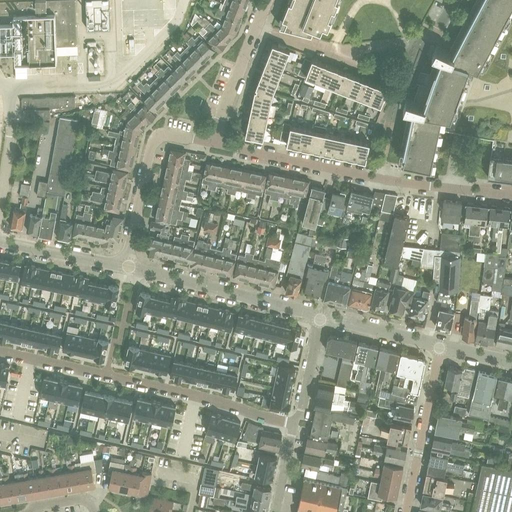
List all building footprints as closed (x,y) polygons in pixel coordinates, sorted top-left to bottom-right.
[(7,27),(7,22),(7,21),(14,21),(15,63),(41,62),(56,61),(56,55),(56,46),(76,45),(74,0),(0,0),(0,42),(8,42),(8,27),(7,27)] [(95,29),(102,28),(111,28),(109,0),(85,0),(87,29),(95,29)] [(224,0),(223,4),(243,12),(247,2),(242,0),(224,0)] [(287,0),(288,0),(289,1),(282,18),(280,25),(284,26),(312,33),(314,28),(314,27),(321,30),(323,25),(328,27),(332,17),(333,18),(337,10),(336,9),(335,9),(338,0),(339,0),(340,0),(287,0)] [(511,0),(475,0),(458,33),(448,52),(436,46),(429,53),(436,56),(429,75),(430,75),(426,86),(419,84),(413,101),(406,98),(401,106),(409,108),(401,147),(406,148),(403,161),(431,166),(432,158),(433,158),(434,152),(438,128),(457,132),(493,140),(511,142),(511,0)] [(239,23),(243,12),(223,4),(221,9),(217,8),(215,13),(239,23)] [(226,43),(204,21),(204,22),(195,13),(191,24),(193,26),(198,21),(203,26),(198,31),(207,40),(219,51),(226,43)] [(235,33),(239,23),(215,13),(214,15),(220,17),(220,18),(224,20),(222,24),(235,33)] [(204,21),(226,43),(235,33),(222,24),(217,29),(210,22),(207,19),(204,21)] [(200,65),(207,57),(189,39),(183,34),(181,36),(189,45),(184,49),(200,65)] [(215,50),(209,44),(199,34),(195,39),(192,36),(189,39),(207,57),(215,50)] [(286,47),(286,46),(278,43),(278,44),(279,44),(278,45),(273,43),(269,54),(286,61),(290,50),(285,48),(285,46),(286,47)] [(200,65),(184,49),(180,54),(177,51),(174,54),(193,72),(200,65)] [(177,60),(180,63),(174,69),(185,79),(193,72),(174,54),(171,56),(176,61),(177,60)] [(269,54),(264,65),(281,71),(286,61),(269,54)] [(298,74),(305,77),(305,76),(306,76),(317,80),(323,63),(312,59),(308,70),(301,67),(298,74)] [(158,70),(176,88),(184,81),(168,65),(164,70),(161,67),(161,68),(156,63),(153,65),(158,70)] [(334,67),(323,63),(317,80),(327,84),(334,67)] [(277,82),(281,71),(264,65),(260,75),(277,82)] [(334,67),(327,84),(338,88),(345,71),(334,67)] [(158,76),(153,80),(169,96),(176,88),(158,70),(155,73),(158,76)] [(349,92),(355,75),(345,71),(338,88),(349,92)] [(257,87),(257,88),(273,93),(277,82),(260,75),(256,87),(257,87)] [(359,97),(366,80),(355,75),(349,92),(359,97)] [(162,103),(169,96),(153,80),(149,85),(146,82),(143,85),(162,103)] [(366,80),(359,97),(370,101),(377,84),(366,80)] [(154,111),(162,103),(143,85),(140,81),(136,85),(147,96),(143,100),(154,111)] [(299,94),(310,98),(314,88),(303,84),(299,94)] [(387,93),(387,94),(386,93),(388,88),(377,84),(370,101),(381,105),(383,100),(384,101),(385,101),(388,93),(387,93)] [(255,89),(253,101),(271,104),(273,93),(257,88),(256,89),(255,89)] [(22,98),(22,106),(22,109),(24,109),(24,120),(35,120),(50,116),(50,108),(75,107),(75,96),(22,98)] [(156,115),(150,109),(139,99),(134,104),(131,102),(129,104),(147,122),(148,123),(156,115)] [(271,104),(253,101),(250,112),(268,116),(271,104)] [(140,129),(147,122),(129,104),(128,105),(132,109),(130,111),(134,114),(126,122),(140,129)] [(97,123),(100,112),(94,111),(91,122),(97,123)] [(250,112),(248,123),(266,127),(268,116),(250,112)] [(39,235),(52,237),(56,217),(53,216),(58,193),(64,194),(65,190),(67,179),(78,119),(60,117),(48,182),(46,197),(43,208),(39,233),(39,235)] [(43,121),(41,133),(48,135),(50,123),(43,121)] [(109,130),(108,132),(138,139),(140,129),(126,122),(124,131),(120,130),(119,132),(109,130)] [(250,137),(250,138),(258,139),(258,137),(263,138),(266,127),(248,123),(245,135),(251,136),(251,137),(250,137)] [(287,143),(298,146),(302,128),(291,125),(291,124),(284,123),(282,130),(289,132),(287,143)] [(313,130),(302,128),(298,146),(310,148),(313,130)] [(310,148),(321,151),(325,133),(313,130),(310,148)] [(136,149),(138,139),(108,132),(108,135),(116,136),(115,144),(136,149)] [(325,133),(321,151),(332,153),(336,135),(325,133)] [(332,153),(343,155),(347,137),(336,135),(332,153)] [(358,140),(347,137),(343,155),(354,158),(358,140)] [(368,156),(369,156),(371,147),(370,147),(370,148),(369,148),(370,142),(358,140),(354,158),(366,160),(367,155),(368,155),(368,156)] [(136,149),(115,144),(113,150),(109,149),(108,153),(134,159),(136,149)] [(189,164),(190,159),(183,158),(185,151),(171,148),(168,159),(189,164)] [(131,169),(134,159),(108,153),(107,157),(111,158),(110,165),(131,169)] [(500,178),(502,157),(491,156),(490,156),(487,177),(488,177),(500,178)] [(511,158),(502,157),(500,178),(511,179),(511,158)] [(168,159),(166,170),(198,177),(201,177),(202,173),(188,170),(189,164),(168,159)] [(72,161),(69,175),(77,176),(79,162),(72,161)] [(207,188),(212,189),(217,163),(207,161),(202,183),(208,184),(207,188)] [(217,186),(222,187),(227,166),(217,163),(212,189),(216,190),(217,186)] [(236,168),(227,166),(222,187),(228,188),(227,192),(231,193),(236,168)] [(113,167),(112,173),(96,170),(95,174),(126,181),(128,171),(113,167)] [(236,190),(242,191),(246,170),(236,168),(231,193),(230,197),(234,198),(236,190)] [(185,184),(186,178),(197,181),(198,177),(166,170),(164,179),(185,184)] [(256,172),(246,170),(242,191),(248,192),(246,201),(250,202),(256,172)] [(262,195),(263,189),(266,174),(256,172),(250,202),(254,203),(256,194),(262,195)] [(269,172),(268,179),(265,193),(271,194),(270,198),(273,199),(274,199),(279,174),(269,172)] [(109,183),(108,188),(123,191),(126,181),(95,174),(94,179),(109,183)] [(289,176),(279,174),(274,199),(278,200),(279,196),(285,197),(289,176)] [(299,178),(289,176),(285,197),(291,198),(290,203),(294,203),(299,178)] [(306,194),(308,187),(309,180),(299,178),(294,203),(294,206),(298,207),(300,193),(306,194)] [(73,180),(67,179),(65,190),(71,191),(73,180)] [(164,179),(162,189),(194,196),(195,192),(184,190),(185,184),(164,179)] [(37,195),(46,197),(48,182),(39,180),(37,195)] [(22,196),(20,208),(19,211),(12,209),(9,225),(11,226),(12,228),(15,228),(16,227),(22,228),(30,185),(21,184),(19,196),(22,196)] [(123,191),(108,188),(102,186),(101,192),(93,191),(92,195),(121,201),(123,191)] [(312,186),(310,194),(302,223),(311,225),(309,234),(313,235),(316,223),(320,210),(323,197),(325,190),(312,186)] [(162,189),(160,199),(180,204),(182,198),(193,201),(194,196),(162,189)] [(366,193),(351,189),(349,197),(344,216),(359,220),(362,209),(370,210),(372,203),(374,195),(366,193)] [(375,191),(374,195),(372,203),(370,210),(376,212),(377,208),(382,209),(385,193),(375,191)] [(341,214),(345,196),(346,195),(332,192),(327,210),(341,214)] [(382,209),(388,211),(391,194),(385,193),(382,209)] [(119,212),(121,201),(92,195),(91,194),(90,199),(105,203),(104,208),(119,212)] [(397,195),(391,194),(388,211),(393,212),(397,195)] [(160,199),(157,209),(187,216),(188,211),(179,210),(180,204),(160,199)] [(461,210),(461,205),(462,202),(461,202),(456,201),(452,201),(444,200),(442,220),(459,222),(460,216),(461,215),(461,210)] [(219,203),(219,205),(217,210),(224,212),(226,204),(219,203)] [(473,239),(474,237),(476,217),(475,217),(475,212),(477,212),(478,207),(477,207),(477,205),(473,205),(473,203),(468,203),(467,204),(466,204),(464,226),(469,227),(468,238),(473,239)] [(63,204),(60,218),(57,237),(63,238),(63,240),(67,240),(68,239),(70,239),(73,223),(66,222),(69,205),(63,204)] [(481,206),(477,205),(477,207),(478,207),(477,212),(475,212),(475,217),(476,217),(474,237),(476,237),(477,235),(479,235),(481,222),(486,223),(488,206),(487,206),(487,205),(481,204),(481,206)] [(491,244),(496,244),(497,238),(500,207),(496,207),(496,206),(492,205),(491,206),(490,206),(488,223),(494,223),(491,244)] [(33,232),(39,233),(43,208),(38,207),(36,216),(30,214),(27,231),(28,231),(29,233),(32,233),(33,232)] [(504,208),(500,207),(497,238),(496,244),(495,251),(500,252),(502,224),(508,225),(509,217),(510,209),(509,208),(509,207),(504,207),(504,208)] [(155,220),(170,223),(176,224),(178,224),(182,224),(184,220),(189,221),(190,217),(187,216),(157,209),(155,220)] [(326,211),(320,210),(316,223),(323,225),(326,211)] [(73,235),(83,237),(89,212),(84,211),(83,215),(78,214),(73,235)] [(395,211),(394,219),(384,260),(399,263),(400,255),(403,245),(407,225),(409,217),(399,215),(400,212),(395,211)] [(92,213),(89,212),(83,237),(93,239),(96,225),(90,223),(92,218),(91,218),(92,213)] [(108,219),(106,227),(103,242),(102,244),(104,248),(109,249),(112,247),(114,240),(119,241),(124,218),(113,216),(112,220),(108,219)] [(191,217),(189,225),(196,227),(198,219),(191,217)] [(163,240),(164,235),(165,230),(166,224),(152,221),(150,227),(161,229),(160,233),(157,233),(156,238),(148,236),(146,247),(150,248),(149,255),(151,258),(156,260),(159,258),(160,255),(163,240)] [(166,224),(165,230),(164,235),(163,240),(160,255),(170,257),(173,242),(168,241),(169,236),(167,235),(169,224),(166,224)] [(93,239),(103,242),(106,227),(96,225),(93,239)] [(275,238),(273,246),(279,248),(281,239),(283,240),(286,230),(278,228),(275,238)] [(441,232),(439,249),(459,252),(461,235),(441,232)] [(170,257),(180,260),(186,235),(181,233),(181,237),(175,236),(173,242),(170,257)] [(297,294),(311,244),(312,236),(297,233),(287,273),(290,274),(286,291),(297,294)] [(186,235),(180,260),(190,262),(195,241),(188,239),(189,235),(186,235)] [(320,244),(324,245),(325,240),(312,236),(311,244),(320,246),(320,244)] [(340,236),(338,246),(346,248),(348,238),(340,236)] [(211,270),(221,273),(229,239),(225,238),(222,250),(216,249),(211,270)] [(233,240),(229,239),(221,273),(231,275),(236,254),(230,253),(233,240)] [(191,265),(201,268),(207,243),(197,240),(191,265)] [(325,240),(324,245),(336,248),(337,243),(325,240)] [(360,245),(350,242),(348,249),(358,252),(360,245)] [(211,270),(216,249),(210,247),(211,244),(207,243),(201,268),(211,270)] [(234,276),(244,278),(250,253),(252,245),(248,244),(245,256),(239,255),(234,276)] [(424,247),(403,245),(400,255),(421,260),(424,247)] [(460,252),(459,252),(439,249),(424,247),(421,261),(434,262),(433,277),(440,278),(439,289),(458,291),(460,258),(460,252)] [(254,280),(260,259),(253,258),(254,254),(250,253),(244,278),(254,280)] [(303,289),(311,291),(321,254),(316,253),(313,265),(308,264),(305,273),(308,273),(303,289)] [(484,283),(492,284),(496,253),(485,253),(484,261),(482,279),(484,283)] [(492,290),(502,291),(503,282),(504,276),(507,254),(496,253),(492,284),(493,284),(492,290)] [(326,256),(321,254),(311,291),(320,293),(324,277),(327,278),(329,270),(323,268),(326,256)] [(254,280),(264,283),(270,258),(266,257),(265,261),(260,259),(254,280)] [(270,258),(264,283),(275,285),(279,270),(278,270),(280,260),(270,258)] [(10,261),(0,259),(0,276),(7,278),(10,261)] [(10,261),(7,278),(18,280),(21,264),(16,263),(16,262),(10,261)] [(334,300),(335,301),(342,274),(336,272),(339,262),(334,261),(329,281),(324,298),(328,299),(329,301),(332,301),(334,300)] [(21,281),(32,283),(36,267),(36,266),(30,265),(25,264),(21,281)] [(375,283),(374,283),(369,282),(373,265),(368,264),(366,271),(358,305),(363,307),(363,309),(366,309),(368,308),(369,308),(373,291),(375,283)] [(43,286),(46,269),(36,267),(32,283),(43,286)] [(396,281),(398,274),(399,268),(393,267),(390,279),(396,281)] [(57,271),(46,269),(43,286),(53,288),(57,271)] [(343,270),(342,274),(335,301),(337,301),(338,303),(339,303),(341,302),(346,303),(353,273),(343,270)] [(354,304),(358,305),(366,271),(362,270),(360,280),(354,279),(348,303),(348,304),(349,305),(352,306),(353,305),(354,304)] [(53,288),(64,290),(67,273),(57,271),(53,288)] [(78,275),(67,273),(64,290),(75,292),(78,275)] [(398,274),(396,281),(390,309),(403,313),(409,290),(407,290),(403,288),(401,287),(404,275),(398,274)] [(88,282),(89,278),(84,277),(84,276),(78,275),(75,292),(85,294),(88,282)] [(85,294),(84,298),(95,301),(98,284),(88,282),(85,294)] [(383,288),(375,286),(371,305),(373,305),(372,307),(377,308),(378,306),(384,308),(388,293),(389,293),(390,290),(389,289),(390,283),(384,282),(383,288)] [(511,283),(503,282),(502,291),(501,293),(511,294),(511,300),(509,317),(511,317),(511,283)] [(95,301),(105,303),(106,303),(109,286),(108,286),(98,284),(95,301)] [(109,285),(108,286),(109,286),(106,303),(105,303),(115,305),(119,287),(109,285)] [(410,306),(409,314),(417,316),(418,315),(423,316),(424,316),(425,311),(427,311),(429,304),(427,304),(430,292),(423,290),(421,298),(413,296),(410,306)] [(146,312),(150,295),(151,294),(140,291),(136,310),(146,312)] [(445,310),(446,302),(449,291),(439,291),(437,300),(442,301),(436,326),(443,328),(443,330),(447,330),(449,329),(450,329),(454,312),(445,310)] [(146,312),(156,314),(160,298),(150,295),(146,312)] [(182,299),(183,299),(176,297),(176,298),(171,296),(170,300),(171,300),(168,313),(178,316),(182,299)] [(170,300),(160,298),(156,314),(167,317),(168,313),(171,300),(170,300)] [(178,316),(189,318),(193,302),(183,299),(182,299),(178,316)] [(465,316),(463,332),(463,336),(475,338),(479,300),(473,299),(470,317),(465,316)] [(203,304),(193,302),(189,318),(199,321),(203,304)] [(203,304),(199,321),(209,324),(214,307),(203,304)] [(486,306),(483,305),(483,308),(481,307),(476,339),(484,341),(489,311),(485,310),(486,306)] [(224,310),(214,307),(209,324),(220,326),(224,310)] [(224,310),(220,326),(231,329),(235,313),(230,311),(224,309),(224,310)] [(493,311),(489,311),(484,341),(493,343),(498,310),(493,309),(493,311)] [(234,330),(245,333),(250,316),(244,314),(243,315),(239,313),(234,330)] [(256,335),(260,319),(250,316),(245,333),(256,335)] [(260,319),(256,335),(266,338),(270,322),(260,319)] [(5,339),(9,323),(0,320),(0,338),(6,340),(6,339),(5,339)] [(277,341),(281,324),(270,322),(266,338),(277,341)] [(16,342),(20,325),(9,323),(5,339),(6,339),(16,342)] [(281,324),(277,341),(287,343),(291,327),(281,324)] [(20,325),(16,342),(26,344),(30,327),(20,325)] [(287,343),(287,344),(297,347),(302,328),(291,326),(291,327),(287,343)] [(37,346),(41,330),(30,327),(26,344),(37,346)] [(500,327),(496,344),(505,346),(511,347),(511,329),(509,329),(504,328),(500,327)] [(47,349),(48,349),(51,332),(41,330),(37,346),(47,349)] [(62,335),(51,332),(48,349),(47,349),(54,351),(54,350),(59,351),(62,335)] [(74,351),(78,334),(67,332),(63,348),(68,350),(74,352),(74,351)] [(74,351),(84,353),(88,337),(78,334),(74,351)] [(332,335),(329,337),(326,349),(344,353),(337,384),(348,386),(354,359),(353,359),(357,341),(332,335)] [(99,339),(98,339),(88,337),(84,353),(94,356),(95,356),(99,339)] [(95,356),(94,356),(94,357),(104,359),(109,341),(98,338),(98,339),(99,339),(95,356)] [(369,344),(359,342),(354,360),(360,361),(357,373),(356,375),(355,379),(361,380),(369,344)] [(378,347),(369,344),(361,380),(358,391),(359,391),(369,394),(371,383),(366,382),(367,377),(366,375),(369,363),(374,364),(378,347)] [(135,366),(135,365),(139,348),(129,345),(125,364),(135,366)] [(376,365),(381,366),(374,396),(379,397),(380,390),(383,379),(390,349),(380,347),(376,365)] [(149,350),(139,348),(135,365),(145,367),(149,350)] [(390,349),(383,379),(388,380),(391,368),(396,370),(400,352),(390,349)] [(145,367),(156,369),(156,370),(160,353),(149,350),(145,367)] [(406,374),(411,354),(402,352),(397,372),(401,373),(400,379),(395,378),(391,392),(389,399),(397,401),(400,401),(403,386),(406,374)] [(171,355),(160,353),(156,370),(156,369),(155,370),(162,372),(162,371),(167,372),(171,355)] [(416,370),(419,356),(411,354),(406,374),(403,386),(400,401),(405,402),(407,402),(408,402),(412,388),(416,370)] [(416,403),(420,384),(426,361),(424,357),(419,356),(416,370),(412,388),(408,402),(416,403)] [(181,379),(185,362),(174,360),(170,376),(175,377),(174,378),(181,380),(181,379)] [(191,381),(195,365),(185,362),(181,379),(191,381)] [(0,383),(6,384),(10,366),(6,365),(6,364),(0,363),(0,383)] [(202,384),(206,367),(195,365),(191,381),(202,384)] [(293,379),(293,380),(294,380),(295,373),(294,373),(295,368),(279,365),(276,376),(293,379)] [(216,369),(206,367),(202,384),(212,386),(216,369)] [(449,367),(445,385),(456,387),(455,391),(452,390),(451,398),(456,399),(457,394),(463,370),(449,367)] [(469,396),(475,370),(465,367),(464,370),(463,370),(457,394),(469,396)] [(223,388),(227,372),(216,369),(212,386),(222,388),(223,388)] [(495,393),(493,393),(497,375),(479,371),(474,392),(469,414),(488,418),(490,414),(492,405),(495,393)] [(223,388),(222,388),(222,389),(229,390),(234,391),(238,374),(227,372),(223,388)] [(50,397),(54,379),(44,376),(40,395),(50,397)] [(293,379),(276,376),(274,387),(291,390),(293,380),(293,379)] [(511,396),(511,378),(499,376),(495,393),(500,394),(498,406),(507,408),(510,396),(511,396)] [(54,379),(50,397),(59,399),(64,380),(58,379),(58,380),(54,379)] [(59,399),(69,401),(73,383),(69,382),(69,381),(64,380),(59,399)] [(83,385),(73,383),(69,401),(78,404),(83,385)] [(319,383),(317,393),(344,399),(345,394),(334,391),(335,386),(319,383)] [(289,401),(289,400),(291,390),(274,387),(272,397),(289,401)] [(379,397),(380,397),(386,398),(389,399),(391,392),(388,391),(380,390),(379,397)] [(81,409),(91,411),(95,393),(85,391),(81,409)] [(366,404),(369,394),(359,391),(357,402),(366,404)] [(104,395),(95,393),(91,411),(100,413),(104,395)] [(357,402),(344,399),(317,393),(315,404),(330,407),(331,402),(365,409),(366,404),(357,402)] [(100,413),(109,416),(114,397),(104,394),(104,395),(100,413)] [(290,400),(289,400),(289,401),(272,397),(271,396),(269,407),(288,411),(290,400)] [(119,418),(123,399),(114,397),(109,416),(119,418)] [(143,418),(147,400),(137,397),(133,416),(143,418)] [(386,398),(380,397),(379,405),(396,408),(394,415),(412,419),(412,418),(414,417),(414,414),(413,412),(414,407),(397,403),(397,401),(389,399),(386,398)] [(123,399),(119,418),(129,420),(133,401),(123,399)] [(147,400),(143,418),(153,420),(157,401),(152,400),(152,401),(147,400)] [(162,402),(157,401),(153,420),(162,422),(166,404),(162,403),(162,402)] [(176,406),(166,404),(162,422),(172,425),(176,406)] [(465,414),(466,408),(455,405),(453,413),(465,415),(465,414)] [(339,448),(355,452),(357,443),(363,416),(316,407),(310,432),(328,436),(341,439),(339,448)] [(377,411),(366,409),(365,415),(376,417),(377,411)] [(462,417),(439,412),(437,421),(477,430),(482,431),(483,427),(475,425),(476,421),(467,419),(466,423),(461,422),(462,417)] [(222,416),(222,415),(216,413),(216,414),(212,413),(206,431),(216,434),(222,416)] [(364,415),(362,425),(368,426),(370,416),(364,415)] [(225,437),(231,419),(222,416),(216,434),(225,437)] [(489,416),(488,422),(509,426),(510,420),(489,416)] [(241,422),(231,419),(225,437),(235,440),(241,422)] [(477,434),(477,430),(437,421),(435,430),(458,435),(459,430),(477,434)] [(245,434),(280,441),(281,433),(263,429),(263,427),(258,426),(249,422),(245,434)] [(388,435),(387,439),(408,443),(412,427),(391,422),(390,425),(389,425),(388,426),(387,427),(382,426),(381,431),(386,432),(386,433),(386,434),(386,435),(387,435),(388,435)] [(309,432),(307,441),(337,448),(338,444),(327,441),(328,436),(310,432),(309,432)] [(452,437),(435,433),(433,442),(465,449),(466,444),(451,441),(452,437)] [(278,451),(280,441),(245,434),(243,439),(260,442),(259,447),(278,451)] [(336,452),(337,448),(307,441),(305,450),(324,454),(325,450),(336,452)] [(405,455),(407,446),(388,442),(387,447),(377,444),(376,449),(405,455)] [(470,450),(465,449),(433,442),(431,451),(448,454),(449,452),(469,457),(470,450)] [(355,452),(339,448),(338,453),(354,456),(355,452)] [(403,464),(405,455),(376,449),(375,453),(385,455),(384,460),(403,464)] [(339,460),(335,459),(305,452),(302,464),(319,467),(320,462),(338,466),(339,460)] [(257,464),(274,468),(275,464),(276,464),(277,457),(260,453),(257,464)] [(429,462),(463,469),(464,464),(447,461),(448,457),(431,453),(429,462)] [(502,458),(488,455),(487,463),(500,466),(502,458)] [(81,462),(85,487),(95,486),(93,473),(96,472),(94,459),(81,462)] [(109,487),(119,489),(122,470),(123,470),(124,463),(110,460),(108,473),(111,474),(109,487)] [(122,470),(119,489),(128,491),(133,466),(134,460),(131,460),(130,464),(124,463),(123,470),(122,470)] [(75,463),(72,464),(76,489),(85,487),(81,462),(80,462),(81,469),(76,470),(75,463)] [(376,467),(375,471),(401,477),(403,466),(384,462),(383,469),(376,467)] [(462,473),(463,469),(429,462),(427,470),(444,474),(445,469),(462,473)] [(511,511),(511,469),(482,463),(471,511),(511,511)] [(63,472),(66,491),(76,489),(72,464),(67,465),(68,471),(63,472)] [(274,468),(257,464),(255,475),(272,479),(274,473),(273,472),(274,468)] [(137,467),(133,466),(128,491),(137,493),(141,474),(135,473),(137,467)] [(203,475),(201,483),(212,486),(216,486),(219,469),(205,466),(203,475)] [(49,474),(44,475),(47,494),(57,492),(53,467),(48,468),(49,474)] [(56,467),(53,467),(57,492),(66,491),(63,472),(57,473),(56,467)] [(0,502),(9,500),(4,469),(0,470),(0,471),(2,483),(0,482),(0,502)] [(8,469),(4,469),(9,500),(19,499),(15,480),(10,481),(8,469)] [(39,470),(40,476),(34,477),(38,496),(47,494),(44,475),(43,469),(39,470)] [(141,471),(141,474),(137,493),(147,495),(149,487),(152,473),(141,471)] [(316,478),(339,483),(341,476),(318,471),(316,478)] [(381,477),(380,482),(399,486),(401,477),(375,471),(374,475),(381,477)] [(15,480),(19,499),(28,497),(24,472),(20,473),(21,479),(15,480)] [(28,472),(24,472),(28,497),(38,496),(34,477),(29,478),(28,472)] [(427,473),(423,489),(444,494),(445,490),(446,490),(447,490),(447,489),(448,488),(453,489),(454,484),(449,483),(449,482),(448,481),(447,480),(447,477),(427,473)] [(342,511),(348,487),(343,486),(304,477),(298,508),(314,511),(342,511)] [(383,494),(397,497),(399,486),(380,482),(371,481),(368,497),(382,500),(383,494)] [(270,497),(271,497),(272,493),(271,492),(271,488),(242,482),(242,486),(255,489),(254,494),(270,498),(270,497)] [(200,493),(210,495),(212,486),(201,483),(199,493),(200,493)] [(467,501),(474,502),(476,493),(469,491),(467,501)] [(422,500),(421,505),(450,511),(451,505),(441,503),(442,496),(422,492),(421,500),(422,500)] [(200,496),(199,499),(198,505),(208,507),(210,495),(200,493),(200,496)] [(269,501),(270,498),(254,494),(245,493),(244,497),(237,496),(236,501),(268,507),(268,506),(269,506),(270,502),(269,501)] [(152,497),(150,507),(169,511),(171,511),(174,501),(152,497)] [(268,507),(236,501),(235,501),(234,505),(242,507),(241,511),(242,511),(267,511),(268,509),(267,508),(268,507)]
